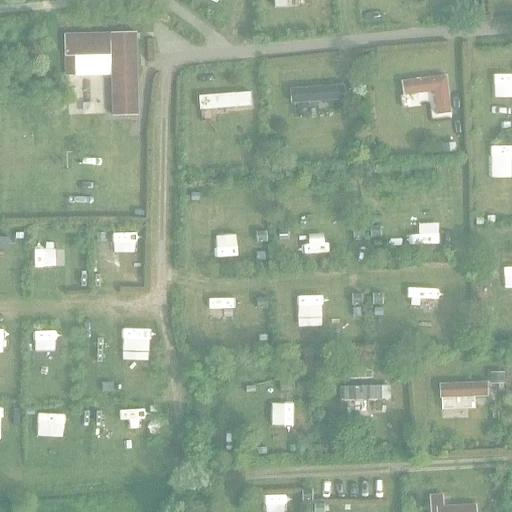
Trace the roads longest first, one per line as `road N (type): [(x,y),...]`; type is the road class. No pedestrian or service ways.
road 1 (track): [(157,303),(177,377),(175,506),(166,511)]
road 2 (unknown): [(304,472),(176,472)]
